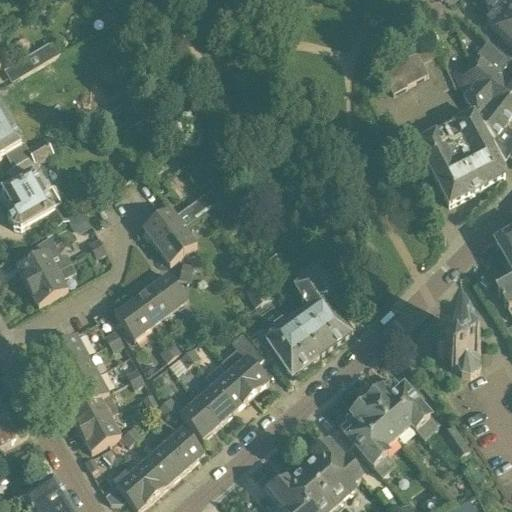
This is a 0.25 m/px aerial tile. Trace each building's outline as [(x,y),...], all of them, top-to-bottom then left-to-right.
[(505,46),(511,38),(511,0),(486,0),(481,6),(493,17),(486,26),(494,35),(505,46)] [(53,46),(12,70),(20,83),(60,59),(53,46)] [(470,67),(511,102),(511,68),(488,48),(477,61),(472,57),(469,61),(472,63),(470,67)] [(380,78),(392,99),(427,80),(416,59),(380,78)] [(511,122),(511,102),(470,67),(464,73),(461,70),(452,80),(465,101),(464,103),(474,118),(479,127),(495,145),(494,146),(505,165),(511,155),(511,139),(504,133),(511,122)] [(87,117),(81,113),(74,116),(74,123),(80,127),(87,124),(87,117)] [(13,172),(49,152),(44,143),(27,153),(24,147),(21,150),(15,140),(23,135),(19,127),(10,132),(0,115),(0,162),(6,159),(13,172)] [(479,127),(474,118),(451,131),(436,138),(415,149),(449,211),(504,183),(505,177),(479,127)] [(49,152),(13,172),(14,173),(9,175),(17,188),(3,196),(13,215),(9,217),(9,224),(13,233),(22,235),(48,220),(55,216),(54,214),(60,211),(62,210),(53,195),(52,196),(49,190),(46,192),(44,188),(48,186),(41,174),(40,174),(37,169),(54,159),(49,152)] [(184,174),(198,194),(206,189),(191,169),(184,174)] [(157,254),(184,234),(220,208),(211,196),(187,214),(190,217),(178,226),(171,216),(143,236),(157,254)] [(69,226),(60,211),(54,214),(55,216),(48,220),(56,234),(69,226)] [(197,252),(184,234),(157,254),(169,272),(197,252)] [(511,238),(495,248),(511,280),(511,284),(496,294),(511,320),(511,238)] [(66,261),(61,264),(50,242),(27,258),(31,266),(17,274),(28,294),(57,277),(71,270),(66,261)] [(92,257),(102,252),(98,244),(88,250),(92,257)] [(102,252),(92,257),(96,265),(107,259),(102,252)] [(268,265),(277,286),(290,281),(281,259),(268,265)] [(183,268),(181,278),(193,279),(194,271),(183,268)] [(76,280),(71,270),(57,277),(28,294),(39,313),(68,297),(63,287),(76,280)] [(193,279),(181,278),(179,285),(191,288),(193,279)] [(295,321),(321,359),(352,338),(313,279),(294,293),(307,313),(295,321)] [(150,295),(170,322),(188,309),(168,282),(150,295)] [(246,297),(255,314),(270,307),(262,289),(246,297)] [(150,295),(133,307),(152,335),(170,322),(150,295)] [(152,335),(133,307),(114,320),(134,348),(152,335)] [(321,359),(295,321),(284,329),(281,325),(266,337),(266,345),(290,381),(321,359)] [(217,336),(227,329),(222,322),(211,329),(217,336)] [(457,374),(461,381),(470,383),(477,379),(480,369),(477,363),(479,362),(477,359),(480,358),(478,355),(476,356),(465,338),(468,337),(466,334),(464,335),(462,332),(460,334),(461,337),(442,347),(441,344),(439,346),(440,349),(437,351),(438,352),(436,354),(435,357),(437,361),(444,362),(446,361),(451,371),(448,372),(450,374),(452,373),(454,376),(457,374)] [(108,349),(118,344),(114,337),(104,342),(108,349)] [(268,389),(254,372),(262,365),(242,341),(232,349),(238,355),(222,369),(230,378),(251,403),(268,389)] [(57,378),(87,362),(76,342),(47,359),(57,378)] [(118,344),(108,349),(113,357),(123,352),(118,344)] [(166,354),(173,364),(181,358),(174,348),(166,354)] [(173,364),(166,354),(160,359),(167,368),(173,364)] [(194,355),(188,359),(194,368),(200,364),(194,355)] [(194,368),(188,359),(180,365),(186,374),(194,368)] [(97,381),(87,362),(57,378),(68,397),(97,381)] [(130,387),(140,382),(135,374),(126,380),(130,387)] [(251,403),(230,378),(213,392),(235,418),(251,403)] [(97,381),(68,397),(78,415),(69,420),(69,421),(108,400),(97,381)] [(144,390),(140,382),(130,387),(134,395),(144,390)] [(235,418),(213,392),(213,393),(206,385),(190,398),(197,406),(197,407),(219,432),(235,418)] [(367,411),(398,446),(411,435),(415,439),(416,437),(425,447),(438,436),(429,426),(431,425),(404,394),(403,395),(394,386),(381,397),(374,396),(367,403),(367,411)] [(108,400),(69,421),(80,440),(109,424),(118,420),(108,400)] [(156,411),(150,400),(143,404),(149,415),(156,411)] [(164,408),(172,418),(179,412),(171,403),(164,408)] [(219,432),(197,407),(180,421),(202,447),(219,432)] [(172,418),(164,408),(157,414),(166,423),(172,418)] [(398,446),(367,411),(359,409),(352,416),(353,423),(340,435),(348,444),(346,445),(373,475),(375,474),(384,484),(395,473),(387,463),(388,462),(384,458),(398,446)] [(0,412),(0,455),(12,449),(16,441),(0,412)] [(109,424),(80,440),(91,459),(120,443),(109,424)] [(134,432),(128,437),(136,446),(142,441),(134,432)] [(441,441),(457,464),(469,456),(453,433),(441,441)] [(182,436),(165,451),(186,476),(203,461),(182,436)] [(136,446),(128,437),(121,443),(128,453),(136,446)] [(318,468),(303,480),(331,511),(345,511),(342,508),(355,497),(352,493),(362,485),(347,468),(345,470),(321,444),(308,456),(318,468)] [(186,476),(165,451),(148,465),(170,490),(186,476)] [(20,464),(19,464),(28,478),(42,476),(32,458),(20,464)] [(92,463),(85,467),(91,478),(98,474),(92,463)] [(19,464),(5,471),(21,486),(28,478),(19,464)] [(148,465),(132,479),(154,504),(170,490),(148,465)] [(476,472),(469,476),(472,482),(473,482),(479,479),(476,472)] [(144,511),(154,504),(132,479),(115,494),(131,511),(144,511)] [(331,511),(303,480),(290,492),(280,480),(265,493),(280,511),(331,511)] [(70,511),(54,485),(21,507),(24,511),(70,511)]
